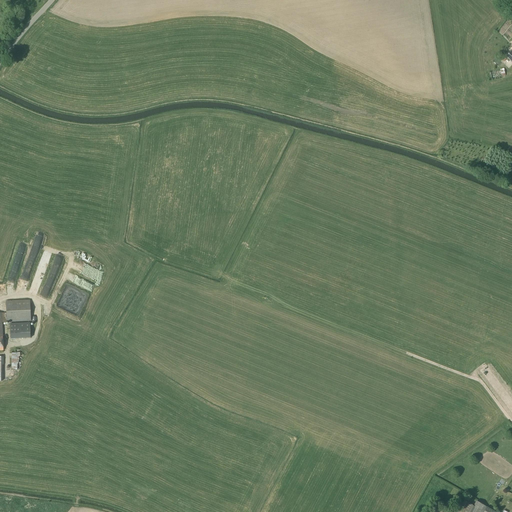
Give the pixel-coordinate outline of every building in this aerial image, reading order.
[(31,321),(30,300),(5,301),(6,313),(2,313),(0,313),(0,350),(4,350),(2,323),(31,321)] [(10,339),(30,338),(29,323),(10,324),(10,339)] [(17,370),(18,358),(20,357),(20,353),(11,353),(11,369),(17,370)] [(492,425),(495,430),(506,421),(503,417),(492,425)] [(486,507),(476,501),(473,506),(467,503),(462,511),(482,511),(483,511),(486,507)]
